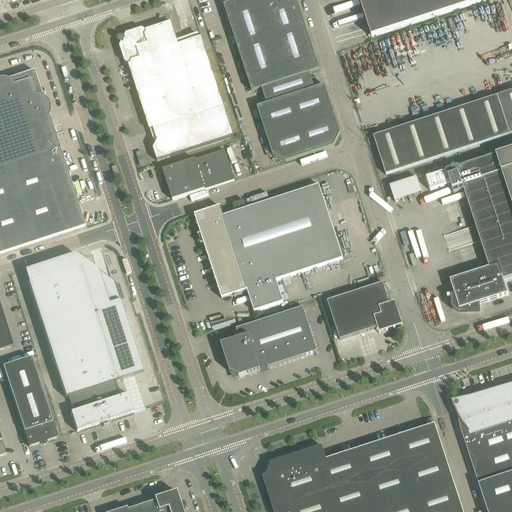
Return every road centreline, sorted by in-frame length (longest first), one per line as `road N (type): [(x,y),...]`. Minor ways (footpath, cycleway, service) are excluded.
road 1 (unclassified): [(142,221),(357,151)]
road 2 (unclassified): [(422,357),(209,427)]
road 3 (unclassified): [(215,445),(428,376)]
road 4 (unclassified): [(209,427),(142,221)]
road 5 (unclassified): [(422,357),(357,151)]
road 6 (unclassified): [(122,228),(189,433)]
road 7 (unclassified): [(53,24),(122,228)]
road 8 (unclassified): [(142,221),(75,18)]
road 9 (unclassified): [(189,433),(0,495)]
road 10 (unclassified): [(13,511),(195,452)]
road 11 (unclassified): [(357,151),(308,0)]
road 12 (unclassified): [(474,511),(428,376)]
road 13 (unclassified): [(0,267),(122,228)]
